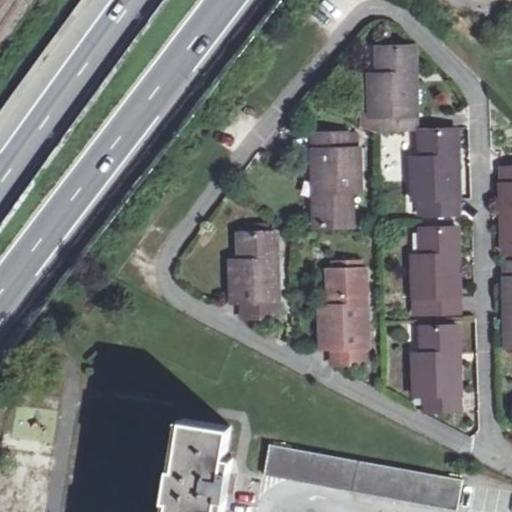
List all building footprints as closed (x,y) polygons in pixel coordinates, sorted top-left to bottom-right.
[(417,72),(416,46),(380,45),(381,73),(371,74),(372,114),(381,114),(381,130),(417,128),(417,113),(410,113),(410,106),(409,72),(417,72)] [(422,213),(459,211),(459,196),(450,196),(450,191),(449,155),(459,154),(458,127),(421,129),(422,155),(413,156),(412,197),(422,197),(422,213)] [(316,190),(318,225),(354,223),(353,188),(362,188),(362,146),(352,146),(352,131),(315,132),(316,147),(325,148),(326,180),(326,189),(316,190)] [(504,244),(511,243),(511,161),(503,161),(503,176),(511,176),(511,210),(511,218),(504,218),(504,244)] [(423,310),(460,309),(459,293),(451,294),(451,286),(451,253),(459,253),(459,227),(423,228),(422,252),(412,253),(413,296),(422,296),(423,310)] [(274,231),(237,232),(238,257),(228,259),(231,300),(240,300),(240,317),(276,316),(275,299),(266,300),(266,287),(265,258),(275,257),(274,231)] [(364,304),(363,268),(327,269),(329,304),(320,306),(321,346),(330,346),(330,360),(366,359),(366,345),(357,344),(357,333),(356,305),(364,304)] [(425,409),(460,409),(460,392),(451,392),(451,381),(451,351),(459,350),(459,325),(423,325),(424,350),(414,351),(414,392),(423,393),(425,409)] [(217,511),(220,493),(225,466),(231,429),(184,419),(175,469),(172,469),(167,502),(171,503),(169,511),(217,511)] [(267,474),(459,509),(464,481),(270,446),(267,474)]
